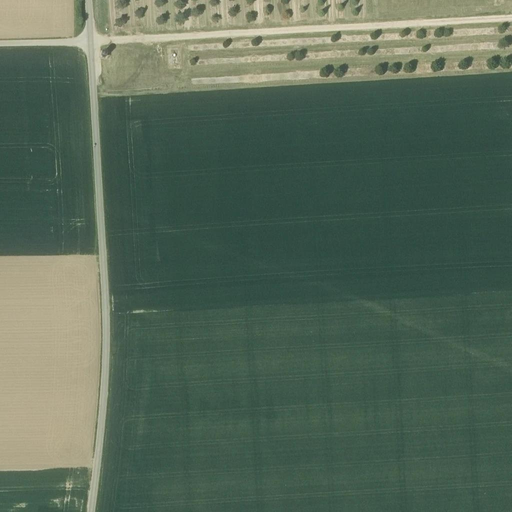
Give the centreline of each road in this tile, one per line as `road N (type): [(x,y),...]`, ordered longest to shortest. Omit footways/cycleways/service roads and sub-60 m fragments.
road 1 (unclassified): [(89,43),(106,315),(90,511)]
road 2 (track): [(89,43),(511,18)]
